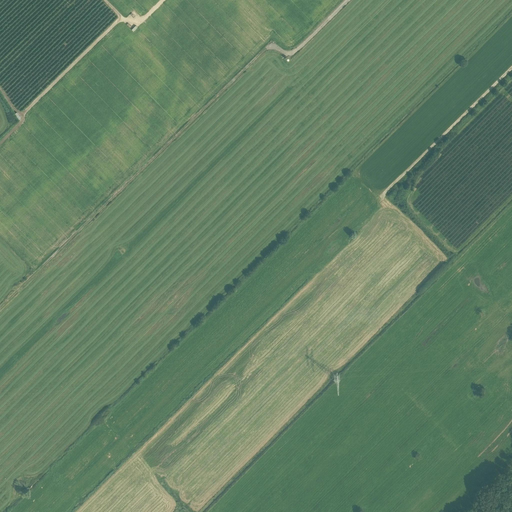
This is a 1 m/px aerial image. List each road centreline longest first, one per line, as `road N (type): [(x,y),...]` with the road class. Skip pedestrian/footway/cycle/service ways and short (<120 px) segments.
road 1 (track): [(345,0),(294,51),(266,48),(0,307)]
road 2 (track): [(389,187),(511,67)]
road 3 (unknown): [(120,17),(16,116)]
